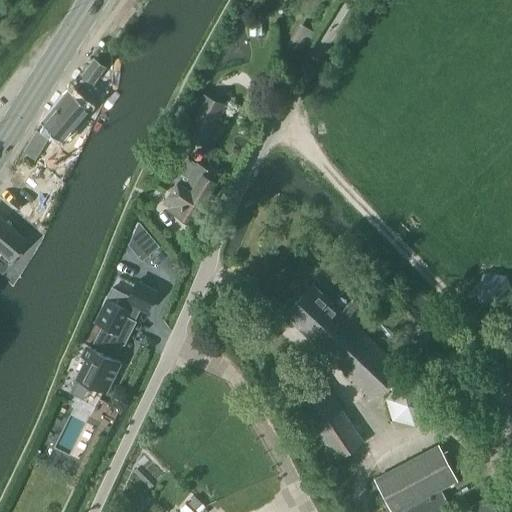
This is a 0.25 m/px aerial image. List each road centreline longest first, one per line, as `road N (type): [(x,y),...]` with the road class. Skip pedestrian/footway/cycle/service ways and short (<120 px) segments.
road 1 (unclassified): [(96,511),(247,176),(347,0)]
road 2 (track): [(354,495),(385,449),(437,428),(511,435)]
road 3 (primary): [(0,153),(94,0)]
